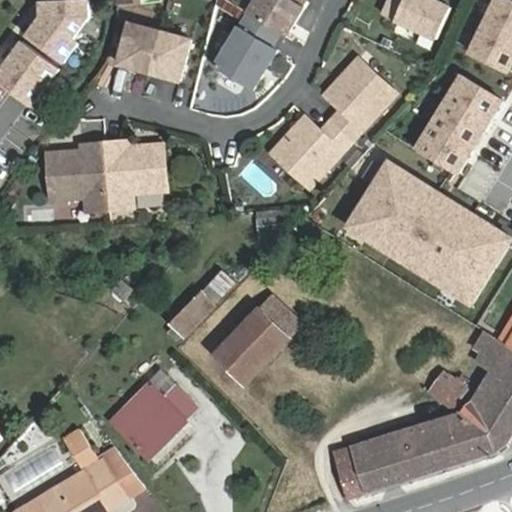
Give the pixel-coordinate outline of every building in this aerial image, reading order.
[(260,0),(218,69),(256,92),(265,76),(263,75),(268,65),(271,67),(281,52),(273,48),(282,34),(286,36),(293,25),(296,27),(307,9),(305,7),(309,0),(260,0)] [(390,0),(386,11),(439,35),(453,4),(445,0),(390,0)] [(161,34),(130,26),(119,67),(150,75),(161,34)] [(192,42),(161,34),(150,75),(181,83),(192,42)] [(273,156),(311,192),(355,145),(400,98),(361,62),(346,79),(346,85),(342,90),(339,86),(327,99),(342,114),(323,134),(307,120),(295,132),(298,135),(294,140),(288,140),(273,156)] [(92,148),(49,150),(52,197),(86,196),(87,211),(111,210),(135,208),(135,194),(169,192),(167,145),(125,147),(124,141),(92,142),(92,148)] [(287,211),(260,210),(259,238),(287,239),(287,211)] [(224,272),(203,295),(216,308),(238,284),(224,272)] [(126,301),(137,288),(123,277),(113,291),(126,301)] [(216,308),(203,295),(176,323),(189,337),(216,308)] [(200,362),(211,350),(250,386),(304,327),(273,299),(236,339),(215,320),(187,349),(200,362)] [(511,326),(503,342),(511,347),(511,326)] [(411,340),(398,330),(380,352),(389,359),(392,356),(407,368),(426,345),(415,336),(411,340)] [(511,347),(503,342),(488,333),(481,348),(487,353),(481,363),(495,370),(470,413),(338,454),(351,499),(508,451),(511,445),(511,347)] [(376,356),(348,391),(371,410),(399,376),(376,356)] [(472,389),(447,374),(436,391),(462,406),(472,389)] [(154,461),(202,409),(179,388),(166,400),(152,387),(116,426),(154,461)] [(335,403),(318,388),(297,412),(315,427),(335,403)] [(33,511),(107,511),(111,510),(128,500),(106,463),(31,508),(33,511)]
